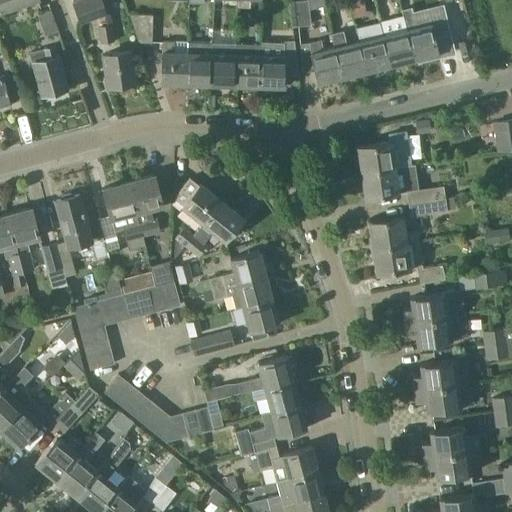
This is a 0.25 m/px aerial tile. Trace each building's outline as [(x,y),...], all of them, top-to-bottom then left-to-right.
[(39,0),(0,0),(0,14),(40,0),(39,0)] [(80,0),(74,2),(73,3),(75,7),(81,23),(107,14),(101,0),(80,0)] [(303,0),(296,1),(298,26),(311,25),(309,10),(325,5),(323,0),(303,0)] [(361,0),(348,0),(352,14),(364,11),(361,0)] [(411,7),(402,9),(407,29),(406,29),(414,59),(438,53),(433,35),(448,31),(443,11),(440,7),(436,6),(431,7),(428,10),(427,14),(429,23),(418,26),(415,14),(413,15),(411,7)] [(152,14),(129,14),(138,42),(152,42),(152,14)] [(366,71),(391,65),(383,35),(382,35),(380,22),(356,27),(359,41),(366,71)] [(111,25),(99,26),(101,42),(113,41),(111,25)] [(406,29),(383,35),(391,65),(414,59),(406,29)] [(334,47),(335,46),(342,76),(366,71),(359,41),(346,44),(343,31),(331,33),(334,47)] [(162,40),(161,82),(186,83),(187,41),(162,40)] [(260,44),(259,85),(284,86),(284,76),(297,74),(294,40),(285,41),(284,42),(260,41),(260,44)] [(317,82),(342,76),(335,46),(334,47),(323,49),(321,40),(310,42),(311,52),(315,70),(317,82)] [(187,41),(186,83),(210,84),(211,62),(212,42),(187,41)] [(212,42),(210,84),(235,85),(236,43),(212,42)] [(311,52),(310,42),(300,43),(303,72),(315,70),(311,52)] [(236,43),(235,85),(259,85),(260,44),(236,43)] [(55,46),(30,52),(41,95),(67,88),(59,55),(58,55),(55,46)] [(130,50),(102,54),(107,86),(135,82),(130,50)] [(0,106),(2,108),(6,107),(7,104),(11,103),(10,100),(20,97),(14,76),(5,78),(4,75),(0,75),(0,106)] [(511,118),(493,121),(497,149),(511,146),(511,118)] [(390,141),(358,146),(362,171),(410,164),(406,131),(388,133),(390,141)] [(410,164),(362,171),(365,197),(406,191),(418,189),(415,163),(410,164)] [(154,174),(129,181),(143,235),(159,231),(156,219),(153,220),(150,208),(163,205),(154,174)] [(203,222),(221,200),(200,182),(198,185),(189,177),(175,195),(174,199),(203,222)] [(129,181),(103,188),(111,218),(114,230),(123,228),(127,240),(129,249),(145,245),(143,235),(129,181)] [(418,189),(406,191),(408,203),(433,199),(441,198),(445,197),(443,185),(418,189)] [(60,199),(56,200),(68,246),(90,241),(91,240),(87,223),(88,223),(89,221),(87,214),(85,213),(84,213),(79,194),(74,195),(74,193),(70,192),(62,194),(60,197),(60,199)] [(433,199),(408,203),(410,216),(447,210),(445,197),(441,198),(433,199)] [(175,257),(175,258),(178,260),(192,256),(213,230),(225,240),(243,218),(221,200),(203,223),(203,222),(194,234),(179,252),(175,257)] [(32,207),(7,213),(10,225),(12,231),(24,271),(34,269),(26,241),(40,237),(39,233),(42,232),(39,220),(35,221),(32,207)] [(0,247),(6,246),(13,274),(24,271),(12,231),(10,225),(7,213),(0,215),(0,247)] [(262,233),(275,222),(268,214),(255,225),(262,233)] [(402,216),(369,221),(373,247),(418,240),(418,239),(416,230),(405,231),(402,216)] [(185,227),(175,239),(175,249),(179,252),(194,234),(185,227)] [(496,229),(498,242),(509,240),(507,227),(496,229)] [(91,240),(90,241),(95,259),(108,256),(103,237),(92,240),(91,240)] [(418,240),(373,247),(377,273),(417,267),(420,283),(444,278),(442,264),(423,268),(418,239),(418,240)] [(56,243),(42,247),(47,269),(62,265),(56,243)] [(197,281),(194,286),(196,293),(202,291),(266,274),(259,249),(230,257),(234,271),(197,281)] [(196,263),(176,269),(181,285),(200,279),(196,263)] [(476,287),(507,283),(505,269),(474,273),(476,287)] [(117,272),(102,276),(106,290),(120,286),(117,272)] [(272,299),(266,274),(202,291),(205,300),(214,298),(215,299),(231,294),(235,308),(243,306),(272,299)] [(161,283),(168,308),(180,304),(174,279),(161,283)] [(161,283),(148,286),(154,311),(168,307),(161,283)] [(148,286),(135,290),(141,314),(154,311),(148,286)] [(135,290),(123,293),(129,318),(141,314),(135,290)] [(402,309),(404,322),(453,315),(460,314),(457,291),(410,297),(412,308),(402,309)] [(117,321),(129,318),(122,293),(111,296),(117,321)] [(110,296),(98,300),(104,324),(117,321),(110,296)] [(185,300),(187,310),(204,306),(202,297),(185,300)] [(268,335),(266,327),(279,323),(272,299),(243,306),(249,331),(250,331),(252,339),(268,335)] [(98,300),(73,306),(75,311),(80,330),(104,324),(98,300)] [(462,326),(460,314),(453,315),(404,322),(406,334),(416,333),(417,344),(464,338),(462,326)] [(66,342),(74,334),(71,321),(58,334),(66,342)] [(104,324),(80,330),(83,343),(108,337),(104,324)] [(511,326),(482,331),(484,344),(511,339),(511,326)] [(5,328),(0,332),(0,333),(10,344),(19,335),(26,328),(16,328),(5,328)] [(194,354),(234,344),(230,329),(190,339),(194,354)] [(0,390),(4,386),(0,381),(0,369),(20,350),(19,349),(25,339),(19,335),(10,344),(0,354),(0,390)] [(108,337),(83,343),(87,356),(111,350),(108,337)] [(511,354),(511,339),(484,344),(486,358),(511,354)] [(322,345),(291,353),(297,374),(327,367),(322,345)] [(79,348),(63,365),(77,379),(84,372),(79,348)] [(111,350),(87,356),(90,369),(114,362),(111,350)] [(294,379),(287,355),(258,362),(262,376),(236,383),(239,394),(265,387),(264,387),(294,379)] [(464,381),(470,380),(467,357),(420,364),(421,375),(412,376),(414,388),(464,381)] [(0,390),(0,428),(23,405),(31,396),(21,386),(33,374),(24,366),(4,386),(0,390)] [(118,373),(104,391),(114,399),(128,382),(118,373)] [(294,379),(264,387),(265,387),(271,411),(300,403),(294,379)] [(425,400),(426,411),(474,404),(470,380),(464,381),(414,388),(416,401),(425,400)] [(128,382),(114,399),(124,407),(139,390),(128,382)] [(204,389),(207,401),(229,395),(226,384),(204,389)] [(97,393),(91,388),(88,386),(75,401),(84,408),(97,393)] [(139,390),(124,407),(135,416),(149,398),(139,390)] [(46,416),(55,424),(75,401),(67,393),(61,399),(60,398),(47,412),(44,415),(46,416)] [(511,394),(492,398),(494,411),(511,408),(511,394)] [(23,405),(0,428),(0,429),(18,447),(41,423),(40,422),(46,416),(44,415),(47,412),(31,396),(23,405)] [(149,398),(135,416),(145,424),(159,407),(149,398)] [(75,401),(55,424),(63,432),(78,415),(84,408),(75,401)] [(248,427),(235,430),(242,455),(255,451),(276,445),(274,437),(307,428),(300,403),(271,411),(261,413),(264,426),(249,430),(248,427)] [(208,405),(195,409),(201,432),(214,428),(213,426),(210,413),(208,405)] [(170,415),(159,407),(145,424),(166,441),(170,415)] [(511,423),(511,408),(494,411),(496,425),(511,423)] [(195,409),(182,412),(188,435),(201,432),(195,409)] [(124,431),(132,422),(119,411),(112,420),(124,431)] [(219,411),(210,413),(213,426),(223,424),(219,411)] [(170,415),(166,441),(188,435),(182,412),(170,415)] [(466,437),(464,426),(429,431),(431,442),(422,443),(424,456),(464,450),(480,448),(478,435),(466,437)] [(95,431),(77,453),(56,480),(76,496),(97,470),(86,461),(104,439),(95,431)] [(35,463),(56,480),(77,453),(56,436),(35,463)] [(276,445),(255,451),(260,470),(273,466),(277,481),(318,470),(311,445),(282,453),(282,455),(279,456),(276,445)] [(115,448),(97,470),(76,496),(95,511),(97,511),(118,486),(107,477),(124,455),(115,448)] [(482,460),(480,448),(464,450),(424,456),(425,468),(435,467),(436,478),(471,473),(470,462),(482,460)] [(511,475),(511,463),(501,465),(503,477),(511,475)] [(318,470),(277,481),(280,494),(281,494),(283,504),(283,505),(324,494),(318,470)] [(118,486),(97,511),(130,511),(138,502),(143,496),(148,490),(146,489),(128,474),(118,486)] [(511,490),(511,475),(503,477),(505,492),(511,490)] [(148,490),(143,496),(152,502),(166,484),(155,477),(146,489),(148,490)] [(166,484),(152,502),(162,510),(176,492),(166,484)] [(431,510),(431,511),(488,511),(487,502),(475,504),(474,493),(439,498),(441,508),(431,510)] [(267,498),(270,508),(283,504),(281,494),(279,495),(267,498)] [(283,504),(270,508),(270,511),(328,511),(324,494),(283,505),(283,504)]
